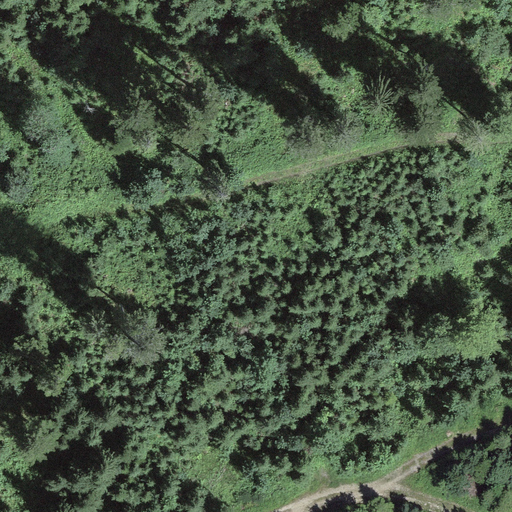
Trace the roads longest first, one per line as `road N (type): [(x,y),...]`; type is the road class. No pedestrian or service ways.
road 1 (track): [(511,135),(410,137),(187,195),(90,207),(0,242)]
road 2 (track): [(511,426),(382,488),(302,511)]
